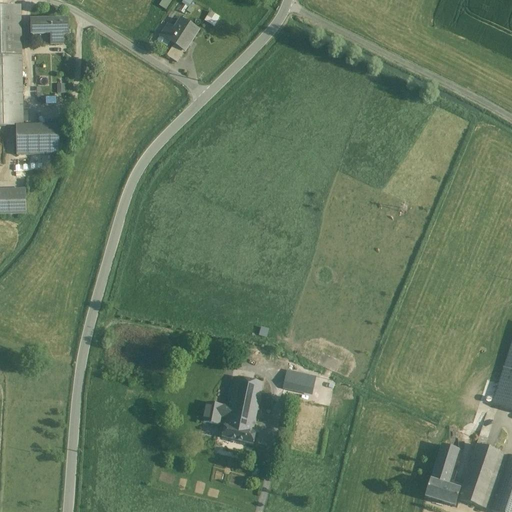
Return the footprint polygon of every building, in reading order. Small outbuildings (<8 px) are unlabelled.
[(161,0),(158,6),(166,10),(171,0),(161,0)] [(21,7),(0,7),(0,127),(17,127),(23,127),(21,7)] [(220,19),(210,13),(205,22),(214,27),(220,19)] [(68,21),(31,22),(31,34),(35,34),(35,43),(65,42),(64,34),(68,33),(68,21)] [(198,31),(181,21),(175,30),(167,25),(160,37),(174,45),(184,52),(185,52),(198,31)] [(184,52),(174,45),(167,57),(177,63),(184,52)] [(71,122),(58,122),(58,127),(59,136),(68,136),(71,122)] [(23,127),(17,127),(17,157),(28,156),(28,127),(23,127)] [(58,127),(28,127),(28,156),(59,156),(59,136),(58,127)] [(25,191),(0,191),(0,215),(26,215),(25,191)] [(511,343),(492,405),(511,411),(511,343)] [(285,369),(281,388),(303,393),(307,374),(285,369)] [(262,384),(235,379),(230,408),(222,407),(220,418),(227,419),(226,423),(253,430),(262,384)] [(222,407),(207,404),(203,423),(219,426),(220,418),(222,407)] [(226,423),(225,423),(222,437),(222,438),(253,446),(253,445),(255,433),(252,433),(253,430),(226,423)] [(459,451),(441,446),(431,481),(448,486),(459,451)] [(476,446),(459,501),(482,509),(501,454),(476,446)] [(511,511),(511,457),(501,454),(482,509),(490,511),(511,511)] [(431,481),(430,481),(425,499),(455,508),(460,490),(448,486),(431,481)]
